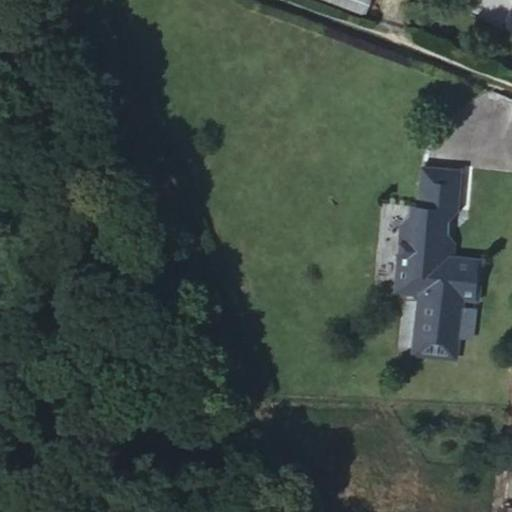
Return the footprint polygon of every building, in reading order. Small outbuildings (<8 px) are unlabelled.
[(324,0),(366,15),(371,0),(324,0)] [(426,194),(420,234),(449,239),(452,236),(458,199),(426,194)] [(451,280),(440,279),(441,271),(444,268),(447,250),(449,239),(420,234),(413,233),(411,248),(409,256),(402,261),(394,311),(418,315),(411,360),(448,366),(455,321),(473,324),(479,285),(451,280)] [(411,248),(405,247),(402,261),(409,256),(411,248)] [(451,280),(455,252),(447,250),(444,268),(441,271),(440,279),(451,280)]
